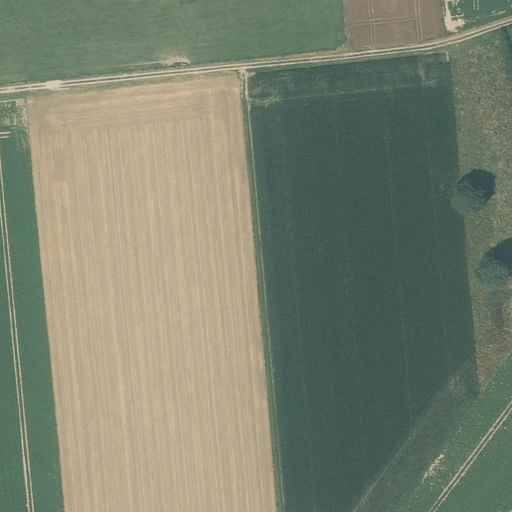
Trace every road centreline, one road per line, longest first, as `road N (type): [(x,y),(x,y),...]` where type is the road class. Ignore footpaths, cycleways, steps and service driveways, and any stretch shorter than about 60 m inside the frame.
road 1 (track): [(0,91),(237,70),(451,41),(511,22)]
road 2 (track): [(280,511),(237,70)]
